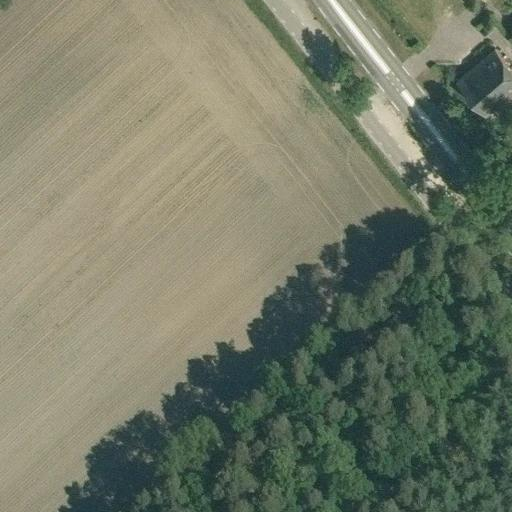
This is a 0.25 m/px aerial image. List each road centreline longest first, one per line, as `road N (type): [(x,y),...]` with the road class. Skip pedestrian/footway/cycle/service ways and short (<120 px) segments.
road 1 (unclassified): [(511,305),(274,0)]
road 2 (primary): [(511,234),(327,0)]
